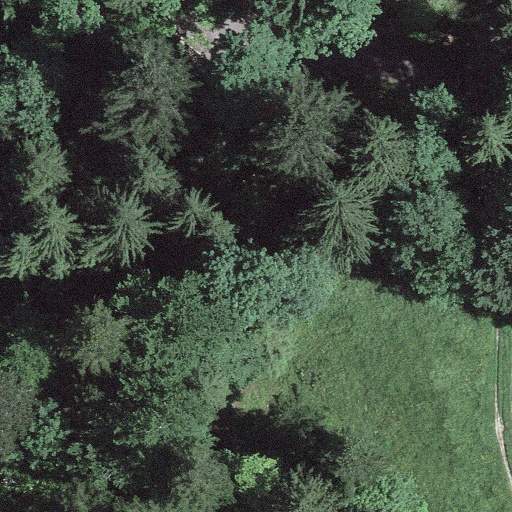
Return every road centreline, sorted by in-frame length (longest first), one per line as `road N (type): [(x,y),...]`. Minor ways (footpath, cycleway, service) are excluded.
road 1 (track): [(511,305),(500,259),(478,221),(413,161),(268,82),(210,13)]
road 2 (track): [(191,0),(210,13),(511,97)]
